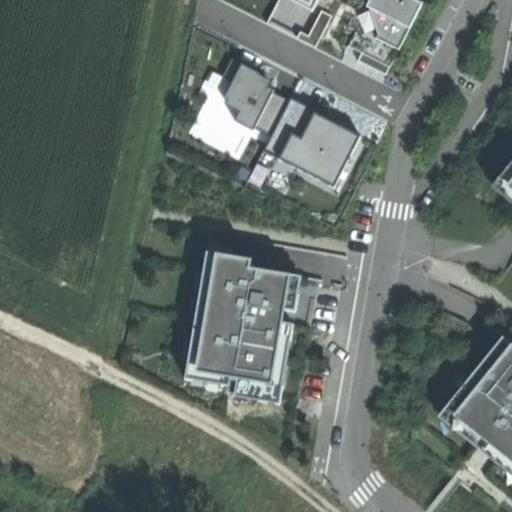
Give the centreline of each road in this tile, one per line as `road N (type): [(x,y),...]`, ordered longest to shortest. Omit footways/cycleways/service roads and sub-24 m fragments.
road 1 (residential): [(413,117),(355,420),(359,469),(387,511)]
road 2 (track): [(332,511),(218,429),(0,320)]
road 3 (residential): [(212,13),(413,117)]
road 4 (residential): [(482,0),(413,117)]
